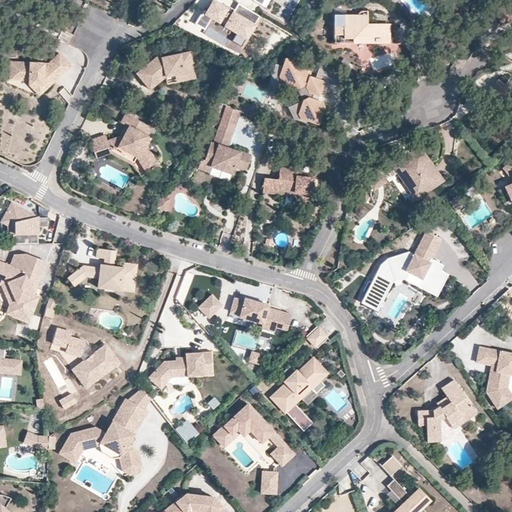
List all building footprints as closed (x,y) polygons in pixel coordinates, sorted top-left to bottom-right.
[(235,14),(216,4),(211,15),(204,11),(196,26),(208,32),(214,22),(239,36),(235,44),(243,48),(258,18),(239,8),(235,14)] [(511,5),(497,8),(500,24),(511,21),(511,5)] [(367,24),(367,11),(362,11),(361,12),(359,13),(358,15),(358,19),(353,19),(353,16),(334,16),(334,42),(344,42),(344,39),(353,39),(353,41),(367,41),(367,39),(375,39),(375,41),(380,41),(380,39),(383,39),(383,36),(387,36),(387,24),(367,24)] [(390,43),(390,24),(387,24),(387,36),(383,36),(383,39),(380,39),(380,41),(380,44),(390,43)] [(52,64),(14,62),(13,80),(32,81),(32,85),(43,85),(49,81),(59,81),(76,66),(64,52),(53,63),(52,64)] [(190,52),(162,58),(159,55),(137,74),(150,90),(166,77),(194,71),(190,52)] [(304,65),(285,59),(279,77),(283,85),(298,89),(301,99),(297,114),(299,118),(317,124),(323,106),(321,101),(310,98),(307,97),(308,92),(312,93),(318,95),(322,80),(308,75),(306,82),(302,81),(306,68),(304,65)] [(505,103),(511,89),(511,88),(510,87),(511,82),(511,77),(509,76),(505,84),(497,79),(489,93),(505,103)] [(59,81),(49,81),(43,85),(32,85),(42,96),(44,95),(59,81)] [(153,128),(126,113),(121,122),(126,125),(128,127),(123,138),(120,136),(107,141),(105,135),(89,140),(96,158),(110,153),(110,149),(118,147),(137,157),(147,173),(159,166),(147,146),(152,138),(148,136),(153,128)] [(235,125),(221,120),(218,127),(233,132),(235,125)] [(441,124),(443,138),(453,136),(451,123),(441,124)] [(123,138),(128,127),(126,125),(120,136),(123,138)] [(223,146),(220,145),(222,139),(225,140),(229,141),(233,132),(218,127),(213,142),(211,141),(204,160),(211,162),(210,166),(232,174),(234,167),(245,170),(251,154),(240,150),(239,152),(223,146)] [(441,181),(418,148),(409,154),(404,158),(401,154),(386,164),(393,175),(397,173),(405,185),(408,182),(418,196),(441,181)] [(511,180),(504,184),(511,201),(511,200),(511,158),(503,165),(509,173),(511,171),(511,180)] [(211,162),(204,160),(201,159),(198,168),(208,172),(210,166),(211,162)] [(312,177),(296,175),(298,166),(280,164),(279,173),(278,179),(264,177),(263,184),(263,191),(295,196),(295,203),(317,205),(318,194),(310,193),(312,177)] [(383,183),(376,172),(365,179),(373,190),(383,183)] [(165,210),(169,199),(160,196),(156,207),(165,210)] [(47,227),(47,223),(28,212),(27,214),(24,215),(24,210),(11,203),(3,216),(14,223),(14,233),(12,233),(12,244),(37,243),(37,227),(47,227)] [(14,233),(14,223),(3,216),(0,221),(7,225),(8,233),(12,233),(14,233)] [(439,238),(424,230),(412,253),(406,250),(385,256),(379,262),(359,299),(375,308),(390,281),(401,277),(433,294),(448,266),(429,256),(439,238)] [(115,251),(97,249),(95,258),(114,261),(115,251)] [(46,261),(26,254),(15,254),(11,265),(0,261),(0,278),(9,282),(16,302),(11,315),(25,321),(26,319),(34,295),(31,288),(36,275),(40,277),(44,268),(46,261)] [(136,265),(123,263),(122,268),(113,267),(100,265),(99,269),(83,266),(79,269),(85,277),(98,279),(97,288),(120,291),(120,286),(133,288),(136,265)] [(85,277),(79,269),(67,279),(73,287),(85,277)] [(40,277),(36,275),(31,288),(34,295),(40,277)] [(9,282),(0,278),(0,283),(2,285),(10,305),(6,314),(11,315),(16,302),(9,282)] [(29,322),(39,296),(34,295),(26,319),(25,321),(29,322)] [(207,321),(222,307),(211,296),(197,310),(207,321)] [(55,312),(60,301),(50,297),(48,304),(46,309),(55,312)] [(267,309),(268,306),(245,300),(244,302),(234,299),(230,313),(240,316),(239,318),(262,325),(261,329),(274,333),(275,329),(286,332),(291,316),(267,309)] [(328,339),(317,328),(306,338),(317,350),(328,339)] [(86,345),(68,338),(69,334),(55,329),(49,344),(58,347),(60,340),(66,342),(63,351),(75,355),(74,359),(77,365),(72,369),(78,377),(83,374),(90,384),(119,363),(112,352),(109,354),(103,346),(84,360),(81,355),(89,350),(86,345)] [(4,357),(5,344),(0,343),(0,369),(10,370),(11,358),(4,357)] [(56,353),(58,347),(49,344),(47,350),(56,353)] [(103,346),(109,354),(112,352),(106,344),(103,346)] [(511,372),(511,351),(479,345),(477,353),(492,356),(491,363),(486,390),(497,406),(511,396),(511,393),(507,386),(509,372),(511,372)] [(75,355),(63,351),(61,355),(74,359),(75,355)] [(256,354),(246,351),(243,360),(253,363),(256,354)] [(211,352),(185,354),(185,358),(180,359),(181,361),(164,363),(149,380),(155,386),(160,380),(166,385),(171,379),(187,377),(204,376),(203,369),(212,368),(211,352)] [(492,356),(477,353),(476,360),(491,363),(492,356)] [(20,371),(21,359),(11,358),(10,370),(20,371)] [(326,375),(313,360),(306,367),(319,381),(326,375)] [(319,381),(306,367),(297,375),(296,373),(285,382),(287,384),(272,398),(285,412),(300,398),(302,401),(312,391),(310,389),(319,381)] [(78,377),(85,387),(90,384),(83,374),(78,377)] [(476,411),(453,376),(441,385),(446,393),(436,400),(438,403),(438,404),(432,409),(432,407),(416,408),(417,423),(425,422),(426,439),(440,438),(439,418),(444,414),(449,421),(459,414),(463,419),(476,411)] [(75,400),(72,395),(58,402),(61,408),(75,400)] [(207,404),(212,412),(220,405),(215,398),(207,404)] [(145,412),(124,400),(105,437),(95,431),(73,439),(62,459),(78,467),(82,460),(76,458),(81,448),(93,444),(95,450),(101,448),(103,445),(124,456),(123,459),(126,472),(133,476),(139,474),(143,467),(138,453),(127,447),(145,412)] [(295,456),(248,405),(213,437),(221,445),(242,426),(245,426),(250,431),(254,436),(261,430),(269,438),(279,448),(271,455),(282,467),(295,456)] [(463,419),(459,414),(449,421),(453,426),(463,419)] [(176,430),(188,445),(200,435),(188,420),(176,430)] [(245,426),(242,426),(221,445),(224,449),(241,434),(243,437),(250,431),(245,426)] [(269,438),(261,430),(254,436),(262,444),(269,438)] [(47,448),(47,435),(37,436),(25,432),(21,444),(35,448),(47,448)] [(95,450),(93,444),(81,448),(76,458),(82,460),(85,454),(95,450)] [(124,456),(103,445),(101,448),(104,454),(116,460),(123,459),(124,456)] [(388,474),(399,463),(390,453),(379,464),(388,474)] [(277,474),(263,472),(262,480),(270,480),(277,481),(277,474)] [(426,498),(415,487),(407,495),(402,490),(403,490),(391,477),(384,484),(400,501),(387,511),(418,511),(415,509),(426,498)] [(270,480),(262,480),(261,494),(276,495),(277,481),(270,480)] [(3,511),(9,504),(12,498),(8,496),(4,494),(1,494),(0,493),(0,511),(3,511)] [(224,511),(213,498),(187,494),(164,511),(190,511),(191,511),(194,511),(224,511)]
